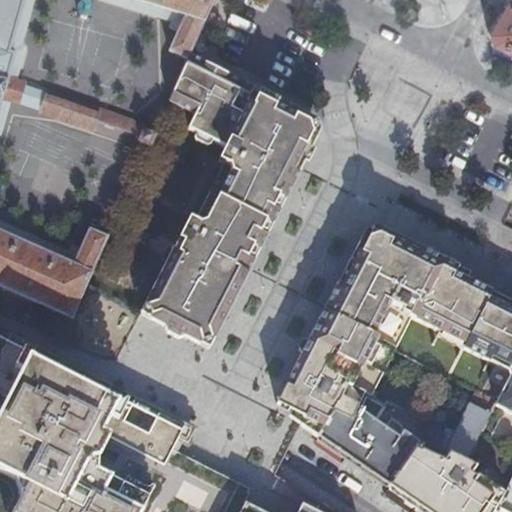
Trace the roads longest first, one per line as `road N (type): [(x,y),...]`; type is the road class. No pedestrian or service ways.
road 1 (unclassified): [(285,460),(214,413),(164,511)]
road 2 (residential): [(335,0),(445,56)]
